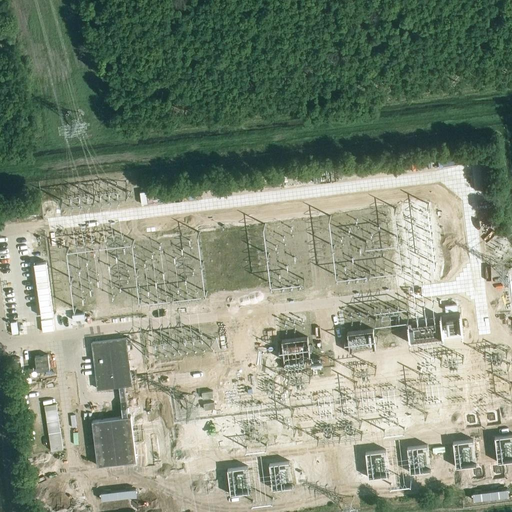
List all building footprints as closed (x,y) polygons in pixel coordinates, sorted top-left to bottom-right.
[(13,246),(1,247),(2,262),(14,262),(13,246)] [(376,350),(373,330),(348,332),(350,353),(376,350)] [(310,358),(308,337),(282,340),(284,361),(310,358)] [(91,422),(97,469),(137,464),(131,417),(129,418),(125,386),(132,386),(127,338),(92,342),(97,390),(119,387),(123,418),(91,422)] [(35,357),(37,371),(50,370),(48,355),(35,357)] [(132,483),(104,487),(105,493),(133,490),(132,483)] [(508,489),(473,493),(474,500),(509,496),(508,489)]
